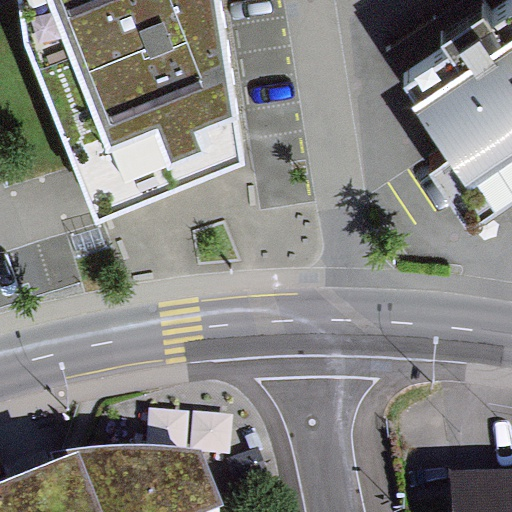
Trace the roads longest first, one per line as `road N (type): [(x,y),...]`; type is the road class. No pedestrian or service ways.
road 1 (tertiary): [(0,369),(182,329),(319,320)]
road 2 (residential): [(349,320),(351,276),(312,0)]
road 3 (residential): [(319,320),(342,511)]
road 4 (tertiary): [(349,320),(511,334)]
